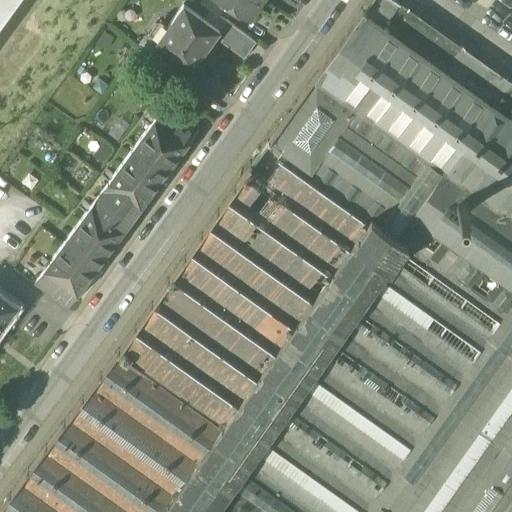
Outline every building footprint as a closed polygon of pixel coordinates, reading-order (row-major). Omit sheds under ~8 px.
[(0,0),(0,22),(16,0),(0,0)] [(200,0),(199,2),(220,15),(227,4),(221,0),(200,0)] [(249,18),(260,0),(221,0),(227,4),(249,18)] [(367,0),(266,142),(503,312),(360,511),(511,511),(511,115),(482,93),(496,74),(462,50),(448,69),(366,10),(373,0),(367,0)] [(462,50),(392,0),(373,0),(366,10),(448,69),(462,50)] [(166,48),(192,67),(216,34),(219,30),(183,4),(167,26),(157,40),(156,41),(166,48)] [(158,19),(148,33),(157,40),(167,26),(158,19)] [(220,41),(243,58),(255,41),(226,20),(219,30),(216,34),(222,38),(220,41)] [(138,46),(158,60),(166,48),(156,41),(157,40),(148,33),(138,46)] [(511,85),(496,74),(482,93),(511,115),(511,85)] [(163,106),(131,150),(163,173),(195,130),(163,106)] [(0,506),(0,511),(360,511),(503,312),(266,142),(115,354),(0,506)] [(131,150),(99,193),(131,217),(163,173),(131,150)] [(99,193),(66,237),(99,261),(131,217),(99,193)] [(66,237),(34,281),(67,304),(99,261),(66,237)] [(0,327),(16,306),(0,293),(0,327)]
